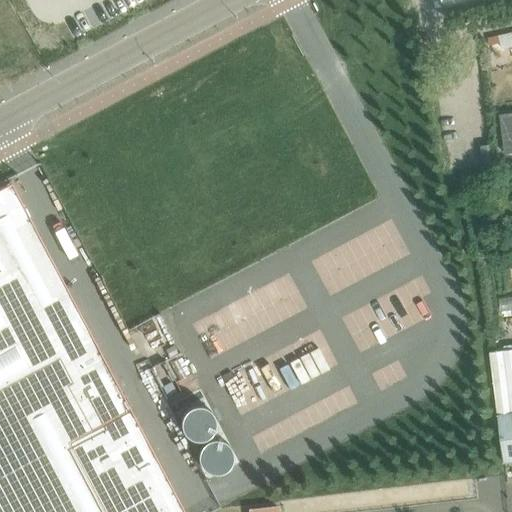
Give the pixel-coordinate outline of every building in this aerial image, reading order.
[(511,113),(501,115),(507,154),(511,153),(511,113)] [(34,331),(77,308),(8,180),(0,184),(0,267),(1,267),(34,331)] [(184,511),(77,308),(34,331),(1,267),(0,267),(0,511),(184,511)] [(502,461),(511,459),(511,351),(489,354),(502,461)] [(171,382),(162,386),(168,397),(177,393),(171,382)]
